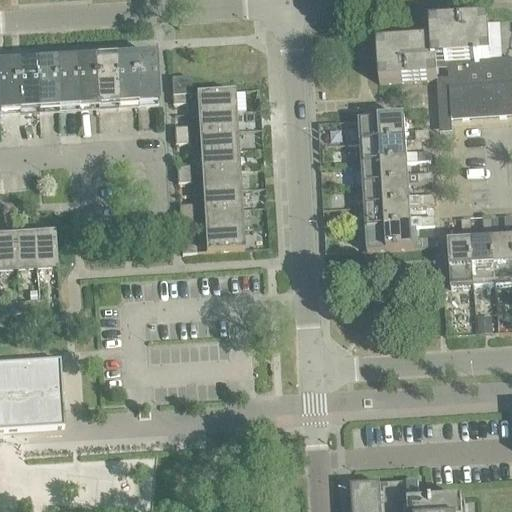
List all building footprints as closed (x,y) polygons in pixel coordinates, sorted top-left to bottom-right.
[(385,86),(437,83),(435,66),(447,65),(451,122),(511,118),(511,61),(490,63),(487,25),(429,28),(430,45),(382,48),(385,86)] [(155,64),(134,65),(137,109),(156,108),(156,109),(157,109),(155,64)] [(134,65),(114,66),(117,110),(137,109),(134,65)] [(114,66),(94,67),(97,112),(117,110),(114,66)] [(94,67),(74,69),(77,113),(97,112),(94,67)] [(74,69),(55,70),(57,114),(77,113),(74,69)] [(55,70),(35,71),(38,115),(57,114),(55,70)] [(35,71),(15,72),(18,116),(38,115),(35,71)] [(0,117),(18,116),(15,72),(0,73),(0,117)] [(171,99),(186,98),(191,97),(190,80),(170,81),(171,99)] [(196,117),(196,118),(235,116),(235,115),(233,115),(231,96),(233,96),(233,95),(195,97),(195,99),(197,99),(198,117),(196,117)] [(186,98),(171,99),(172,107),(186,106),(186,98)] [(197,137),(197,138),(236,135),(234,135),(233,116),(235,116),(196,118),(196,119),(198,119),(199,137),(197,137)] [(404,121),(358,124),(358,126),(360,126),(361,146),(359,146),(359,147),(405,144),(429,143),(428,135),(403,136),(402,123),(404,123),(404,121)] [(173,131),(174,139),(188,138),(188,130),(173,131)] [(198,157),(199,157),(237,155),(237,154),(235,154),(234,136),(236,136),(236,135),(197,138),(199,138),(200,156),(198,157)] [(188,138),(174,139),(174,147),(189,146),(188,138)] [(405,144),(359,147),(361,147),(362,167),(361,168),(407,165),(407,166),(430,165),(430,161),(430,156),(404,158),(404,145),(405,144)] [(200,176),(200,177),(238,174),(236,174),(235,156),(237,155),(199,157),(199,158),(200,158),(202,176),(200,176)] [(407,165),(361,168),(361,169),(362,169),(364,189),(362,189),(362,190),(408,187),(408,188),(432,186),(431,178),(406,179),(405,166),(407,166),(407,165)] [(176,170),(176,178),(191,177),(190,169),(176,170)] [(201,196),(239,194),(239,193),(237,193),(236,175),(238,175),(238,174),(200,177),(202,177),(203,196),(201,196)] [(191,177),(176,178),(177,186),(191,186),(191,177)] [(408,187),(362,190),(364,190),(365,211),(363,211),(409,209),(433,208),(432,199),(407,201),(406,188),(408,188),(408,187)] [(202,215),(202,216),(241,213),(239,213),(238,195),(239,195),(239,194),(201,196),(201,197),(203,197),(204,215),(202,215)] [(178,209),(179,217),(193,216),(192,208),(178,209)] [(409,209),(363,211),(363,212),(365,212),(366,232),(365,232),(365,233),(411,230),(411,231),(434,229),(434,221),(408,223),(408,209),(409,209)] [(203,235),(242,233),(242,232),(240,233),(239,214),(241,214),(241,213),(202,216),(202,217),(204,216),(205,235),(203,235)] [(193,216),(179,217),(179,226),(193,225),(193,216)] [(493,245),(492,245),(495,291),(496,291),(495,289),(511,288),(511,220),(504,221),(506,246),(493,247),(493,245)] [(471,246),(470,247),(473,293),(474,292),(474,291),(494,290),(494,291),(495,291),(492,245),(493,245),(491,222),(483,222),(484,247),(471,248),(471,246)] [(448,248),(449,273),(451,294),(452,294),(452,292),(473,291),(473,293),(470,247),(471,246),(470,223),(461,224),(463,249),(450,250),(449,248),(448,248)] [(411,230),(365,233),(365,234),(366,233),(368,254),(366,254),(366,256),(412,253),(412,252),(422,252),(435,251),(435,243),(410,244),(409,231),(411,231),(411,230)] [(242,233),(203,235),(203,236),(205,236),(206,255),(205,255),(205,256),(243,254),(243,252),(241,252),(240,234),(242,234),(242,233)] [(33,237),(35,276),(36,276),(35,274),(54,273),(54,275),(56,275),(53,236),(52,236),(52,238),(33,239),(33,237)] [(14,239),(13,239),(15,277),(16,277),(16,275),(34,274),(34,276),(35,276),(33,237),(32,237),(32,239),(14,240),(14,239)] [(0,276),(15,275),(15,277),(13,239),(12,239),(13,241),(0,241),(0,276)] [(181,249),(181,257),(195,257),(195,248),(181,249)] [(38,316),(37,304),(36,304),(29,305),(29,317),(38,316)] [(45,304),(37,304),(38,316),(46,316),(45,304)] [(491,319),(476,320),(478,338),(492,337),(491,319)] [(0,434),(63,431),(62,410),(59,363),(0,367),(0,434)] [(418,486),(353,490),(354,511),(464,511),(464,503),(419,506),(418,486)]
